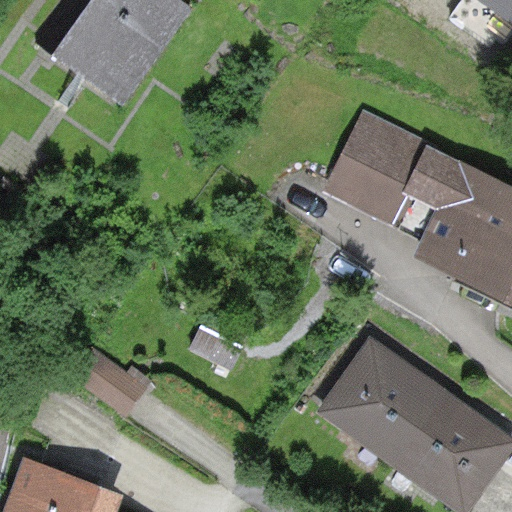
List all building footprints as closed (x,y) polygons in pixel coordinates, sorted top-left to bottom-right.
[(193,12),(172,0),(97,0),(52,64),(123,113),(193,12)] [(511,0),(472,0),(511,27),(511,0)] [(441,149),(363,114),(321,195),(423,245),(414,263),(511,313),(511,192),(438,155),(441,149)] [(211,312),(190,353),(233,374),(252,334),(211,312)] [(439,398),(370,350),(324,415),(393,464),(439,398)] [(78,384),(125,420),(148,391),(99,357),(78,384)] [(509,446),(439,398),(393,464),(463,511),(509,446)] [(93,511),(99,498),(30,474),(16,511),(93,511)] [(99,498),(93,511),(114,511),(117,505),(99,498)]
